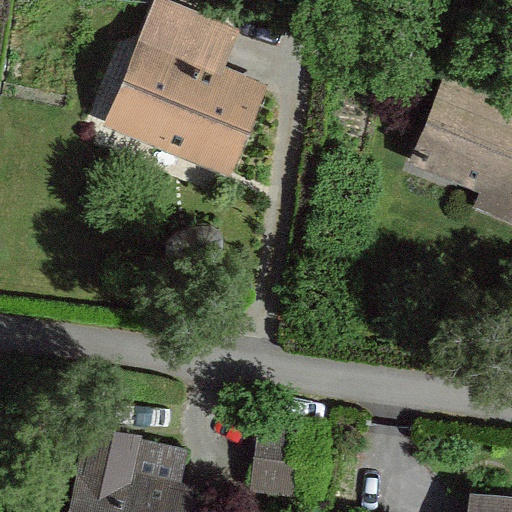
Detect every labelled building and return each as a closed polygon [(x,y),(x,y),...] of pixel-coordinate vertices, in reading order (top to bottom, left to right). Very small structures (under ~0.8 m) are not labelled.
[(236,32),(162,0),(156,0),(155,4),(141,37),(104,124),(217,172),(232,179),(269,92),(219,71),(228,51),(236,32)] [(511,221),(511,109),(449,82),(414,162),(481,191),(474,205),(511,221)] [(321,427),(258,420),(254,458),(250,489),(314,496),(321,427)] [(89,423),(69,511),(191,511),(197,487),(180,483),(186,453),(142,443),(144,435),(89,423)] [(511,511),(511,503),(470,499),(468,511),(511,511)]
